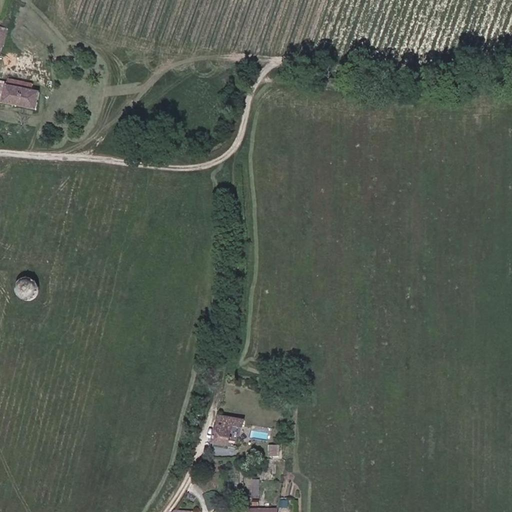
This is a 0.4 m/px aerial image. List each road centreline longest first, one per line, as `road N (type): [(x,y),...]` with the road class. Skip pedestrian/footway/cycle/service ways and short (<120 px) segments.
road 1 (track): [(0,157),(197,163),(227,150),(268,73),(399,78),(511,69)]
road 2 (track): [(171,511),(192,477),(234,312),(227,150)]
